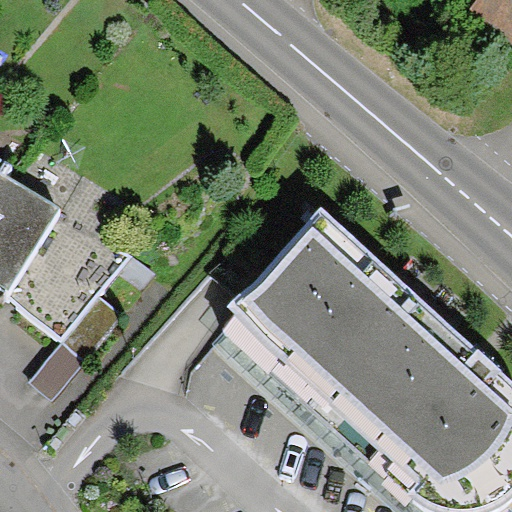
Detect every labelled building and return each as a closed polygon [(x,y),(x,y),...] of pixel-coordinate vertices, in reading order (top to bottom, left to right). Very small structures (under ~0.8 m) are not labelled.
[(511,0),(472,0),(471,2),(511,38),(511,0)] [(60,209),(0,171),(0,289),(7,294),(60,209)] [(225,330),(412,501),(427,511),(502,511),(503,511),(511,504),(511,382),(503,374),(322,208),(229,308),(239,315),(225,330)] [(60,209),(7,294),(63,340),(132,256),(60,209)] [(63,340),(30,382),(52,401),(156,274),(132,256),(63,340)]
